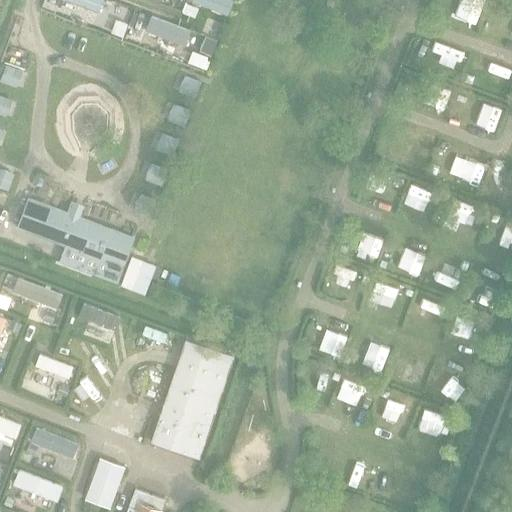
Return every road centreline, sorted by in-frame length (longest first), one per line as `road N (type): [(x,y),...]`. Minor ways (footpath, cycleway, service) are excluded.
road 1 (unclassified): [(511,123),(502,151),(373,102)]
road 2 (unclassified): [(0,395),(141,454)]
road 3 (unclassified): [(296,298),(433,352)]
road 4 (unclassified): [(334,199),(470,253)]
road 5 (unclassified): [(141,454),(250,511)]
